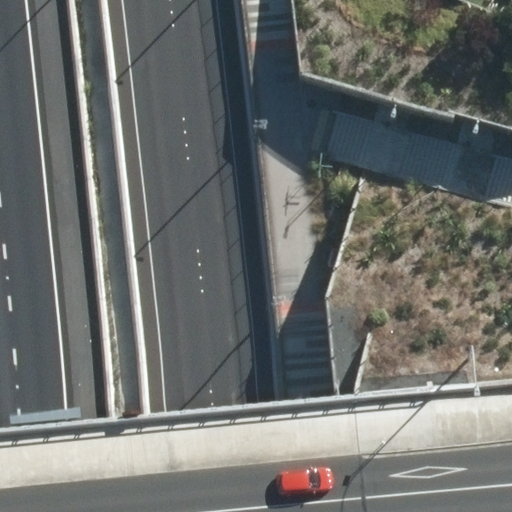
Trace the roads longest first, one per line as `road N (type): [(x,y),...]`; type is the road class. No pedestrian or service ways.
road 1 (secondary): [(511,485),(211,511)]
road 2 (motorway): [(0,386),(11,511)]
